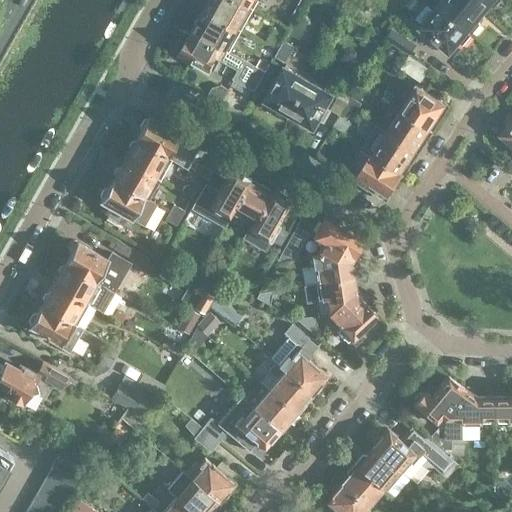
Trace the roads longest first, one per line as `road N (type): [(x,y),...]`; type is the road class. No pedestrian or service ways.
road 1 (residential): [(395,230),(120,78)]
road 2 (residential): [(257,511),(420,327)]
road 3 (residential): [(0,278),(120,78)]
road 4 (residential): [(441,165),(511,65)]
